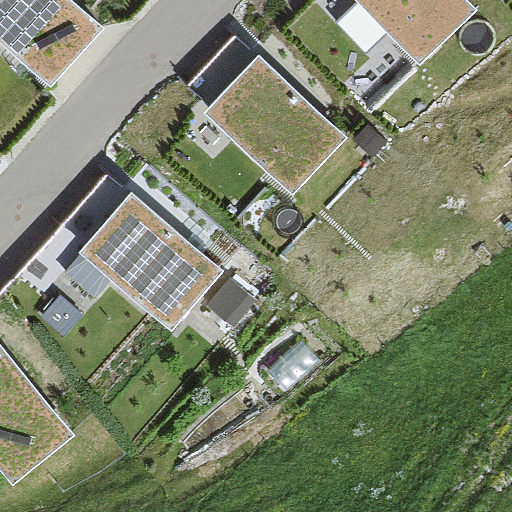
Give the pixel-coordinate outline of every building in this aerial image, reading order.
[(0,0),(0,37),(55,86),(105,30),(70,0),(0,0)] [(358,0),(422,64),(476,11),(464,0),(358,0)] [(189,87),(212,108),(254,63),(231,42),(189,87)] [(212,108),(208,112),(295,193),(346,137),(259,57),(254,63),(212,108)] [(80,253),(130,194),(106,173),(56,232),(80,253)] [(130,194),(80,253),(171,330),(221,271),(130,194)] [(302,339),(264,373),(283,394),(321,360),(302,339)] [(0,468),(12,484),(72,436),(0,346),(0,468)]
